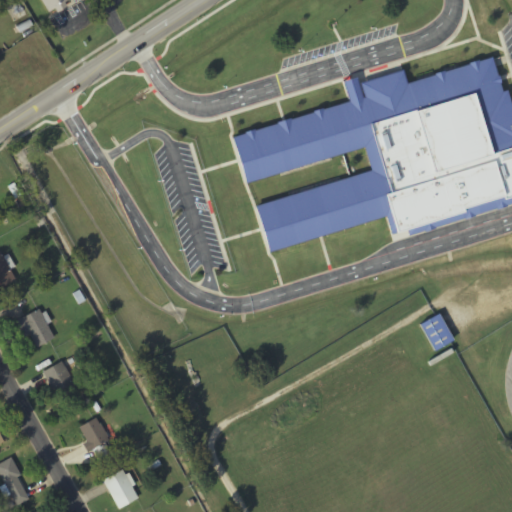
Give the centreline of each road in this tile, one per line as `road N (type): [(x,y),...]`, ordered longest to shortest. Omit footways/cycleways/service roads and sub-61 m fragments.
road 1 (tertiary): [(204,0),(0,139)]
road 2 (residential): [(0,367),(84,511)]
